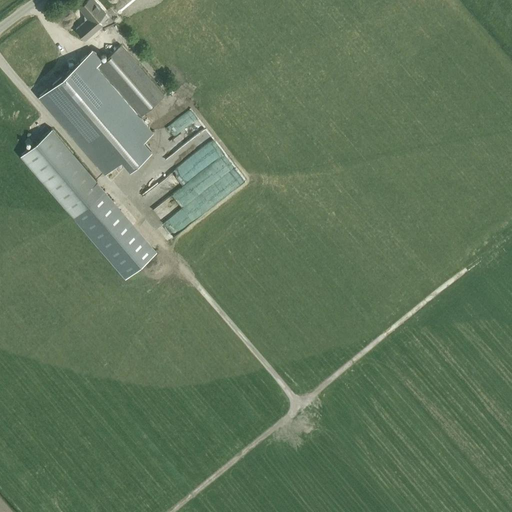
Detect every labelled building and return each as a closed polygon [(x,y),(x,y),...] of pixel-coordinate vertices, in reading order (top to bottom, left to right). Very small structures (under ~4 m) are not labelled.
[(85,0),(78,6),(85,13),(86,20),(76,28),(85,39),(102,24),(97,19),(105,11),(95,0),(85,0)] [(39,94),(105,172),(121,158),(129,167),(152,148),(144,139),(153,131),(141,115),(164,96),(121,45),(103,60),(92,48),(39,94)] [(51,128),(20,153),(72,216),(103,190),(51,128)] [(186,181),(164,199),(177,215),(223,176),(233,188),(247,176),(215,137),(176,169),(186,181)] [(151,184),(146,191),(151,195),(156,188),(151,184)] [(105,214),(98,222),(107,229),(114,221),(105,214)]
